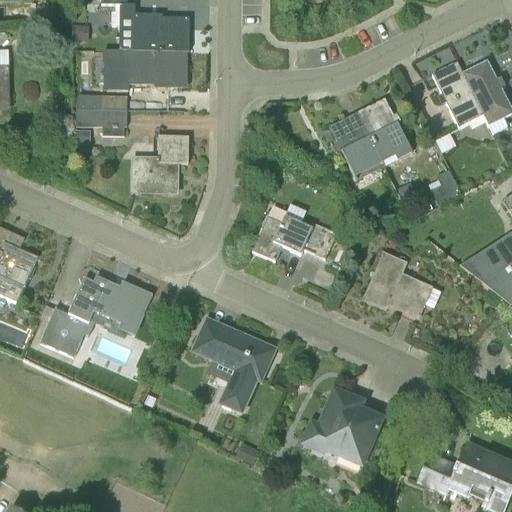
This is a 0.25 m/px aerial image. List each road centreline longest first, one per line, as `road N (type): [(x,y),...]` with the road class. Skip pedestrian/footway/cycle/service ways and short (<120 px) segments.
road 1 (residential): [(229,84),(363,71),(496,0)]
road 2 (residential): [(406,367),(174,262)]
road 3 (residential): [(174,262),(210,237),(225,191),(229,84)]
road 4 (residential): [(174,262),(0,186)]
